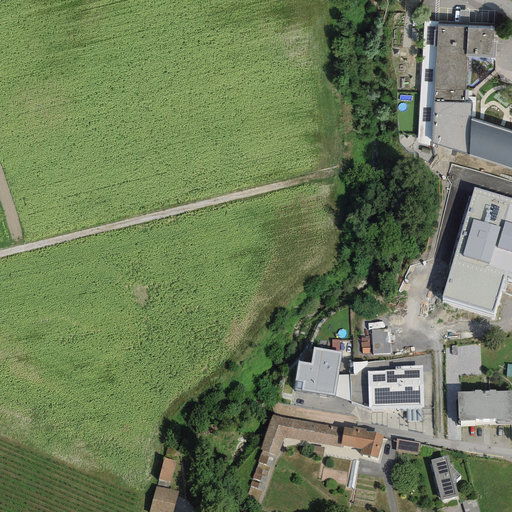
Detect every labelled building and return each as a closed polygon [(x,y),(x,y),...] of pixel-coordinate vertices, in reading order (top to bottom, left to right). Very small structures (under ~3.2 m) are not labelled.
[(495,58),(496,42),(493,42),(494,30),(467,28),(467,27),(437,26),(434,102),(464,103),(464,90),(466,90),(467,57),(495,58)] [(511,132),(471,119),(472,103),(464,103),(434,102),(431,143),(511,169),(511,132)] [(511,199),(475,188),(441,297),(492,313),(503,277),(511,280),(511,199)] [(390,329),(371,329),(372,354),(391,353),(390,329)] [(334,396),(342,352),(314,347),(311,363),(299,361),(294,389),(301,391),(334,396)] [(384,371),(367,371),(368,409),(423,407),(422,366),(395,366),(395,370),(384,370),(384,371)] [(474,391),(457,392),(458,419),(459,419),(459,421),(475,421),(475,419),(497,418),(497,420),(511,419),(511,390),(495,391),(495,390),(489,390),(489,391),(481,391),(481,390),(474,390),(474,391)] [(342,448),(342,445),(341,445),(344,428),(273,415),(259,450),(262,451),(275,455),(277,456),(284,438),(342,448)] [(421,426),(421,417),(407,417),(407,426),(421,426)] [(377,458),(383,435),(365,431),(366,429),(353,427),(352,429),(344,427),(344,428),(341,445),(342,445),(360,449),(359,454),(377,458)] [(420,442),(396,439),(394,452),(418,456),(420,442)] [(271,467),(275,455),(262,451),(257,462),(259,463),(250,486),(262,491),(270,467),(271,467)] [(456,480),(460,476),(451,466),(448,456),(430,460),(441,500),(458,496),(454,478),(456,480)] [(176,462),(164,458),(158,479),(170,482),(176,462)] [(173,511),(179,491),(155,486),(148,511),(173,511)] [(462,502),(464,511),(478,511),(475,499),(462,502)]
